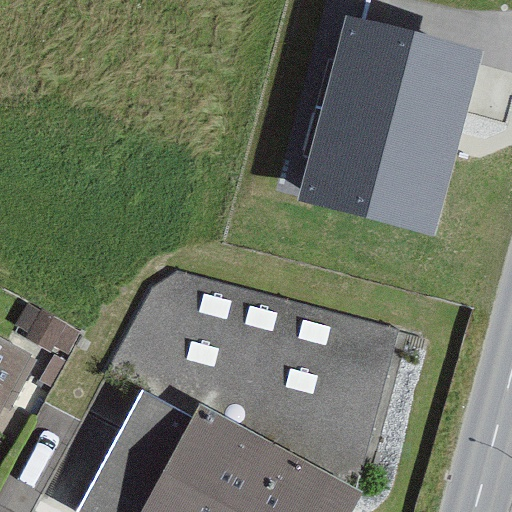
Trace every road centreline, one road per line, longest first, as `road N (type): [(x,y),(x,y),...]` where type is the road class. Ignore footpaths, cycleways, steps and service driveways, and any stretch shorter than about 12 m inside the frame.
road 1 (unknown): [(20,511),(140,293)]
road 2 (primary): [(511,390),(479,511)]
